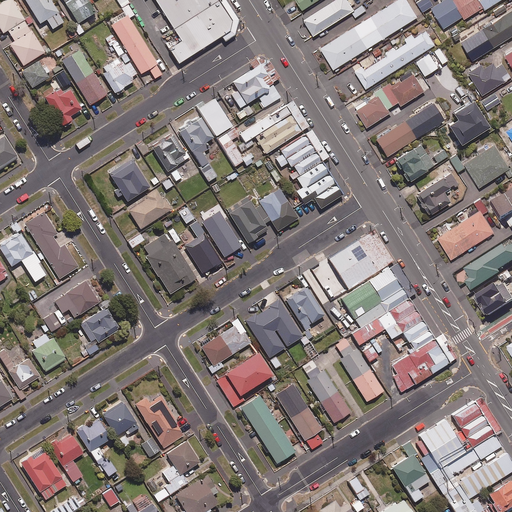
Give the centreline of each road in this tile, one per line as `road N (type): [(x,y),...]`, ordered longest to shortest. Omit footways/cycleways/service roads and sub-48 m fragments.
road 1 (residential): [(266,502),(471,372),(477,359)]
road 2 (residential): [(54,169),(269,31)]
road 3 (residential): [(160,336),(374,198)]
road 4 (residential): [(160,336),(54,169)]
road 5 (tertiary): [(269,31),(374,198)]
road 6 (residential): [(266,502),(160,336)]
road 7 (tertiary): [(374,198),(477,359)]
road 8 (residential): [(0,439),(160,336)]
